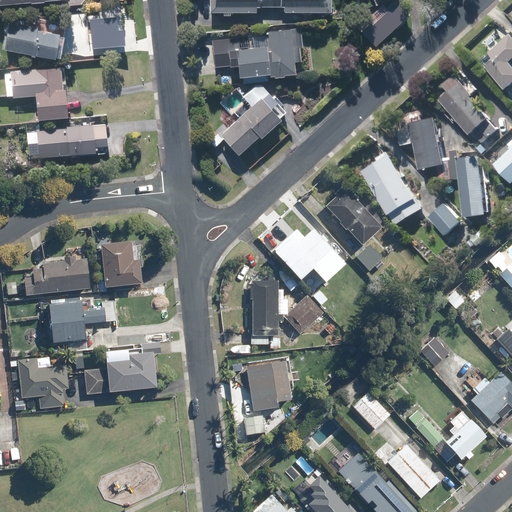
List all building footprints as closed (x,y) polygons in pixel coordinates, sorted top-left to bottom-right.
[(213,0),(213,1),(209,1),(209,14),(255,15),(255,9),(270,10),(269,0),(213,0)] [(269,0),(270,10),(283,9),(283,15),(330,15),(330,0),(327,0),(325,0),(324,0),(269,0)] [(8,20),(3,48),(54,58),(55,56),(60,57),(64,35),(57,34),(58,33),(36,28),(37,26),(8,20)] [(241,50),(240,40),(239,39),(213,41),(216,67),(230,66),(231,68),(239,67),(240,79),(246,78),(246,83),(269,81),(269,78),(275,77),(275,79),(285,78),(285,76),(297,75),(292,30),(267,32),(268,38),(269,48),(241,50)] [(511,34),(487,57),(492,63),(490,64),(511,88),(511,34)] [(9,74),(4,74),(5,95),(12,95),(12,96),(35,95),(36,117),(67,115),(65,87),(61,87),(60,67),(9,71),(9,74)] [(462,83),(442,102),(473,137),(476,135),(485,144),(499,131),(491,122),(493,120),(473,99),(475,97),(462,83)] [(277,120),(285,114),(259,86),(255,86),(240,99),(250,109),(218,137),(217,135),(209,143),(214,148),(222,141),(236,157),(257,138),(260,141),(279,123),(277,120)] [(437,119),(409,126),(414,145),(417,145),(423,172),(441,169),(443,183),(452,182),(449,153),(445,153),(437,119)] [(92,122),(36,128),(36,130),(26,131),(27,143),(37,142),(38,156),(94,151),(94,145),(106,143),(104,123),(92,124),(92,122)] [(511,143),(511,144),(511,145),(511,151),(498,164),(511,179),(511,143)] [(449,153),(452,182),(462,181),(467,220),(488,217),(481,158),(462,160),(461,151),(449,153)] [(381,163),(365,172),(399,226),(426,209),(393,156),(390,158),(387,154),(378,159),(381,163)] [(345,187),(334,197),(336,199),(325,209),(362,249),(382,232),(357,204),(359,202),(345,187)] [(448,205),(433,218),(450,237),(464,224),(448,205)] [(278,227),(270,234),(278,243),(286,237),(278,227)] [(484,231),(479,236),(485,243),(490,238),(484,231)] [(295,239),(274,258),(299,286),(303,282),(307,287),(323,272),(320,269),(330,260),(328,257),(330,255),(312,235),(300,245),(295,239)] [(104,281),(97,282),(98,293),(107,292),(106,289),(142,285),(139,261),(133,261),(131,242),(100,245),(104,281)] [(369,248),(356,260),(369,274),(382,262),(369,248)] [(491,260),(498,268),(508,258),(501,250),(491,260)] [(64,262),(42,264),(43,269),(33,270),(33,278),(23,279),(25,296),(89,289),(86,259),(84,259),(84,256),(63,258),(64,262)] [(279,337),(277,337),(277,321),(282,322),(282,315),(300,333),(323,311),(306,294),(288,312),(288,299),(283,299),(283,289),(278,289),(278,281),(253,280),(252,343),(268,343),(268,336),(270,337),(270,346),(279,346),(279,337)] [(502,283),(497,287),(500,292),(506,287),(502,283)] [(16,295),(14,284),(6,285),(7,296),(16,295)] [(476,326),(473,329),(504,362),(511,353),(511,314),(495,296),(470,320),(476,326)] [(114,302),(101,303),(102,308),(91,309),(91,303),(82,304),(82,301),(80,301),(80,299),(65,300),(66,303),(52,305),(52,302),(40,303),(41,314),(49,313),(52,344),(66,343),(67,347),(53,349),(54,353),(87,350),(86,341),(92,340),(90,324),(116,322),(114,302)] [(324,319),(318,324),(322,330),(329,324),(324,319)] [(330,325),(324,330),(330,336),(335,331),(330,325)] [(434,340),(420,352),(434,369),(448,356),(434,340)] [(105,364),(106,369),(84,371),(86,395),(156,388),(155,374),(152,374),(151,355),(145,356),(145,354),(127,356),(128,361),(105,364)] [(66,366),(38,368),(37,360),(19,361),(22,398),(39,397),(40,409),(64,407),(62,389),(68,389),(66,366)] [(291,405),(288,384),(291,384),(290,376),(288,377),(286,365),(247,370),(253,414),(277,411),(277,407),(291,405)] [(487,367),(483,372),(491,381),(496,375),(487,367)] [(479,394),(473,400),(495,423),(502,416),(504,417),(511,408),(511,381),(502,372),(491,383),(485,377),(474,389),(479,394)] [(390,417),(368,394),(353,409),(375,431),(390,417)] [(475,454),(471,451),(488,437),(473,420),(448,442),(463,459),(468,455),(471,458),(475,454)] [(443,440),(426,421),(416,430),(433,449),(443,440)] [(439,484),(406,448),(387,466),(421,502),(439,484)] [(384,486),(358,459),(339,477),(354,492),(352,494),(369,511),(415,511),(388,483),(384,486)] [(311,486),(313,488),(301,500),(310,510),(312,511),(357,511),(351,504),(348,505),(338,494),(326,482),(321,477),(311,486)]
